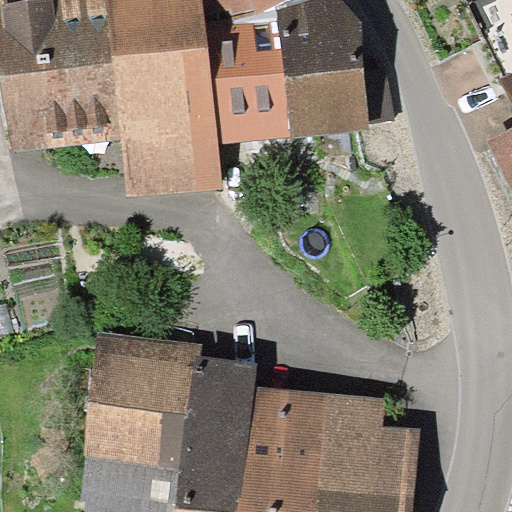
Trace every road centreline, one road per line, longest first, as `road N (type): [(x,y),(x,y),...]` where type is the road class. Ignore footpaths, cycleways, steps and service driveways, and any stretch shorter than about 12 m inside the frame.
road 1 (secondary): [(377,0),(406,45),(473,253),(493,369)]
road 2 (secondary): [(493,369),(471,495)]
